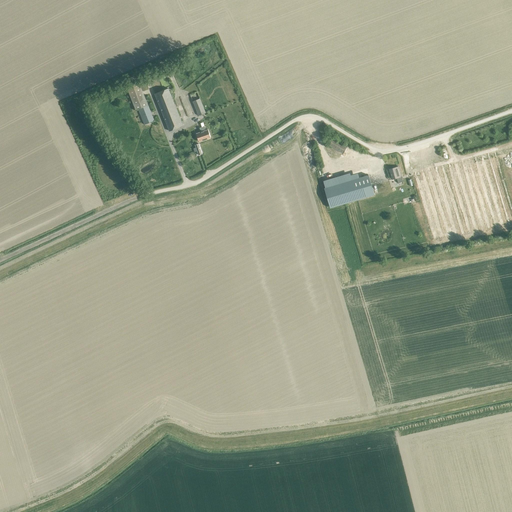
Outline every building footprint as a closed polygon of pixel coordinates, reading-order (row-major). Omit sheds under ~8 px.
[(127,87),(136,110),(138,109),(141,115),(138,116),(141,125),(144,124),(144,125),(154,121),(139,82),(127,87)] [(169,131),(183,126),(168,88),(155,94),(169,131)] [(198,116),(205,113),(197,91),(190,94),(198,116)] [(211,138),(208,130),(206,130),(204,126),(199,128),(201,132),(196,134),(199,142),(211,138)] [(343,154),(347,147),(333,139),(329,146),(343,154)] [(195,145),(196,147),(193,148),(194,152),(197,151),(198,155),(202,154),(200,148),(198,144),(195,145)] [(472,159),(477,174),(481,173),(476,158),(472,159)] [(389,169),(392,179),(396,178),(398,183),(403,182),(401,176),(398,166),(389,169)] [(369,175),(325,188),(331,207),(374,194),(369,175)] [(497,227),(493,205),(489,206),(493,228),(497,227)] [(482,207),(487,230),(491,229),(486,207),(482,207)] [(481,231),(486,230),(479,208),(475,209),(481,231)] [(468,211),(475,233),(479,232),(472,210),(468,211)] [(466,212),(462,213),(468,235),(472,234),(466,212)] [(449,215),(454,237),(459,236),(458,231),(460,230),(462,237),(465,236),(460,214),(454,215),(454,214),(449,215)] [(452,237),(446,215),(442,216),(448,238),(452,237)] [(445,239),(439,216),(435,217),(441,240),(445,239)]
